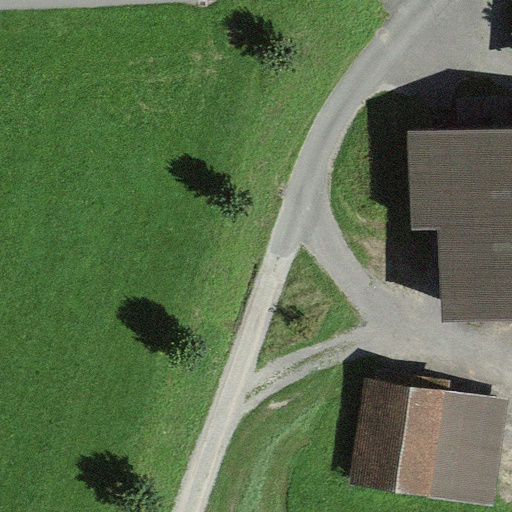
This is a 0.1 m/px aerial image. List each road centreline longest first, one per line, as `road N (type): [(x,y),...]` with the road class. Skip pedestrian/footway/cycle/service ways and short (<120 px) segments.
road 1 (track): [(199,511),(301,197)]
road 2 (track): [(511,387),(393,346),(301,197)]
road 3 (unclassified): [(301,197),(418,0)]
road 4 (track): [(393,346),(239,396)]
